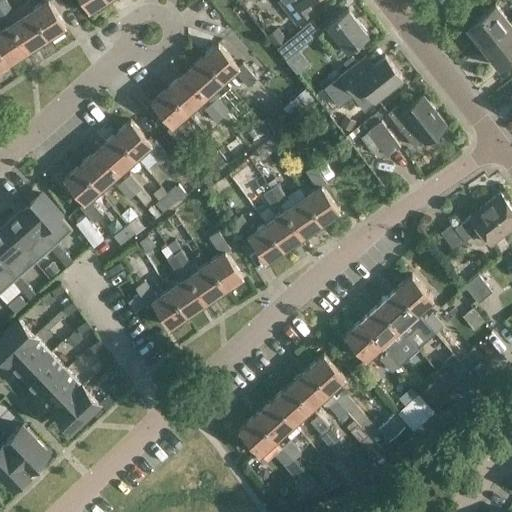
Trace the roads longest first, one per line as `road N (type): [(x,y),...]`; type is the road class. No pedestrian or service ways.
road 1 (residential): [(62,511),(345,248),(496,145)]
road 2 (residential): [(0,162),(149,33)]
road 3 (residential): [(496,145),(386,6)]
